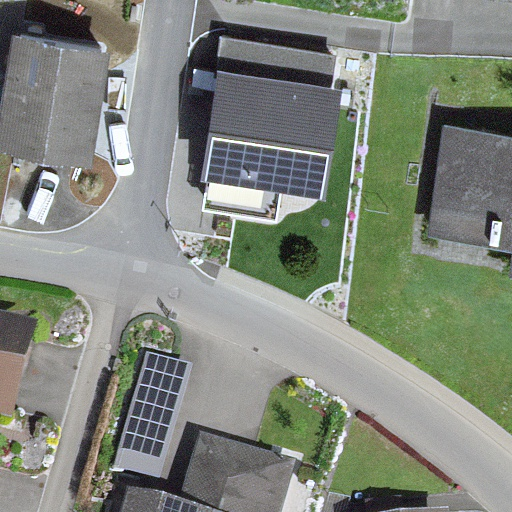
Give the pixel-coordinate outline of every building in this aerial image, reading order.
[(15,34),(0,129),(0,139),(79,152),(96,47),(15,34)] [(326,89),(221,72),(201,201),(268,212),(275,174),(312,180),(326,89)] [(511,263),(511,265),(511,139),(444,130),(430,232),(432,233),(434,222),(486,229),(485,235),(492,236),(493,230),(511,232),(511,263)] [(0,415),(21,337),(0,331),(0,415)] [(183,491),(176,511),(269,511),(282,472),(218,453),(204,497),(183,491)]
